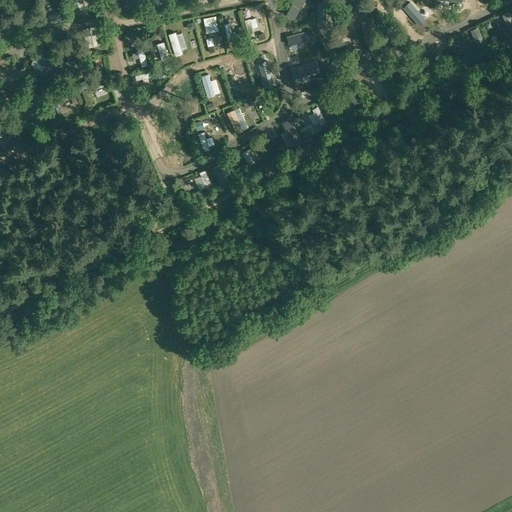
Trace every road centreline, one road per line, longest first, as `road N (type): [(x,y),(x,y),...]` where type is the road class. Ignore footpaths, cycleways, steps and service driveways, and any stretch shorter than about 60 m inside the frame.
road 1 (track): [(511,50),(0,314)]
road 2 (unknown): [(0,155),(133,91)]
